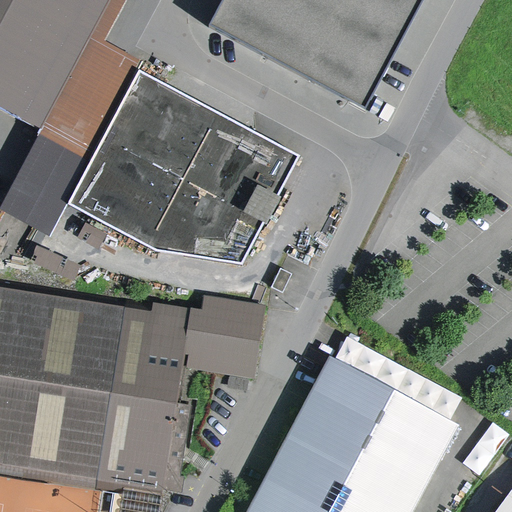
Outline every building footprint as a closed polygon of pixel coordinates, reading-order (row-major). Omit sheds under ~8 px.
[(0,0),(0,108),(40,130),(110,0),(0,0)] [(223,0),(209,28),(365,112),(425,0),(223,0)] [(280,199),(278,198),(299,157),(139,72),(68,205),(156,252),(242,265),(263,225),(266,226),(280,199)] [(282,293),(291,274),(280,269),(271,288),(282,293)] [(0,280),(0,473),(124,493),(153,305),(0,280)] [(188,354),(186,367),(254,377),(265,308),(205,298),(203,313),(153,305),(124,493),(161,500),(162,489),(169,490),(171,476),(177,477),(188,406),(176,404),(184,353),(188,354)] [(408,511),(455,426),(332,360),(251,511),(408,511)] [(494,422),(468,463),(483,472),(509,431),(494,422)] [(511,511),(511,498),(509,496),(497,511),(511,511)]
